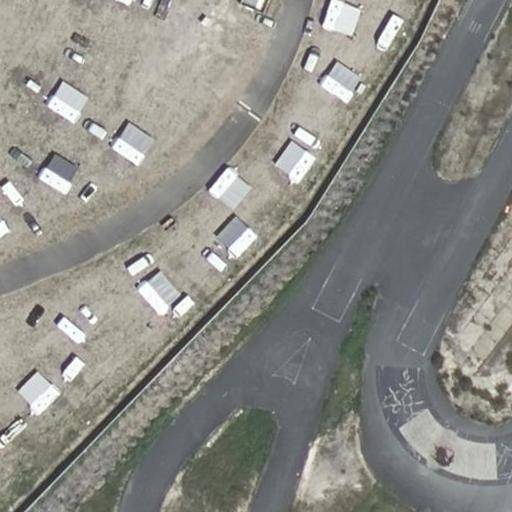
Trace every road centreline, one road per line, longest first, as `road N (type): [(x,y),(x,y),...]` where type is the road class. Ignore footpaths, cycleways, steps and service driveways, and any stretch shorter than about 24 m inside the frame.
road 1 (unknown): [(492,0),(344,266),(147,485),(139,511)]
road 2 (unknown): [(511,133),(403,336),(400,390),(407,409),(454,456),(511,454)]
